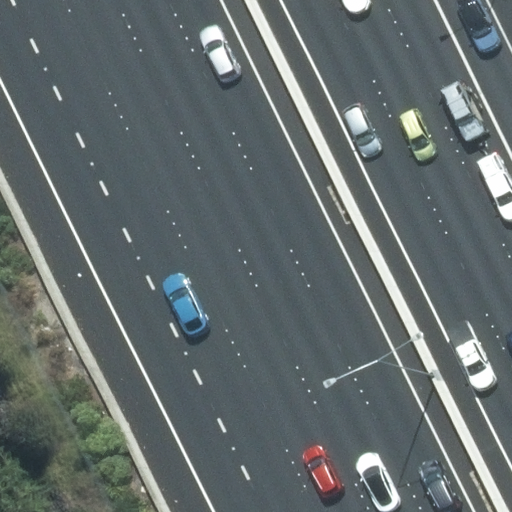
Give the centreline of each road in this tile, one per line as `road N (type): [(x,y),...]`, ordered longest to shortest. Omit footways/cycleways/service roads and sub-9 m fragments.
road 1 (motorway): [(404,511),(138,0)]
road 2 (motorway): [(278,511),(145,250),(69,0)]
road 3 (motorway): [(372,0),(475,232)]
